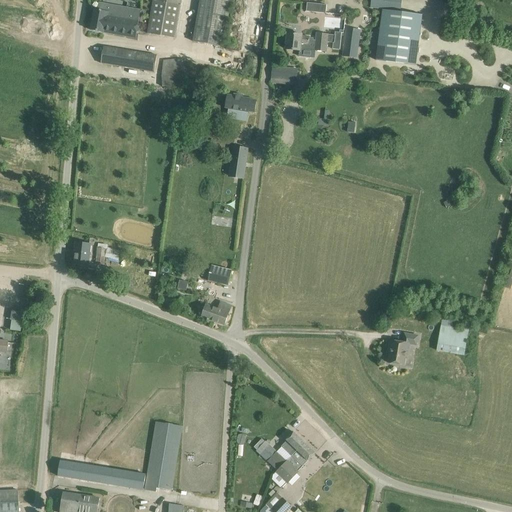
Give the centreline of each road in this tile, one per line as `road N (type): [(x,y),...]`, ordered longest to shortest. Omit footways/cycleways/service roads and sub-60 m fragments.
road 1 (unclassified): [(510,511),(382,478),(234,342)]
road 2 (unclassified): [(234,342),(268,55)]
road 3 (unclassified): [(60,269),(81,0)]
road 4 (unclassified): [(36,511),(60,269)]
road 5 (unclassified): [(234,342),(60,269)]
road 6 (unclassified): [(221,511),(234,342)]
